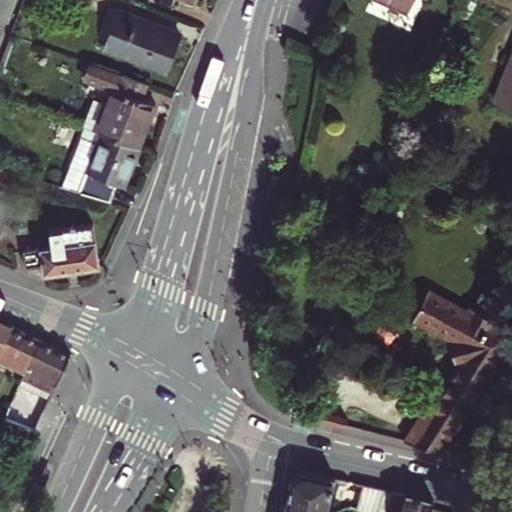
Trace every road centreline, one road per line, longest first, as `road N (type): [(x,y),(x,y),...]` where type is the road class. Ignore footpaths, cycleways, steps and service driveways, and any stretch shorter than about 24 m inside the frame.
road 1 (secondary): [(170,384),(213,275),(254,5)]
road 2 (secondary): [(254,5),(219,70),(161,275),(127,359)]
road 3 (tertiary): [(511,494),(272,439)]
road 4 (secondary): [(127,359),(58,511)]
road 5 (tertiary): [(127,359),(0,296)]
road 6 (secondary): [(108,511),(170,384)]
